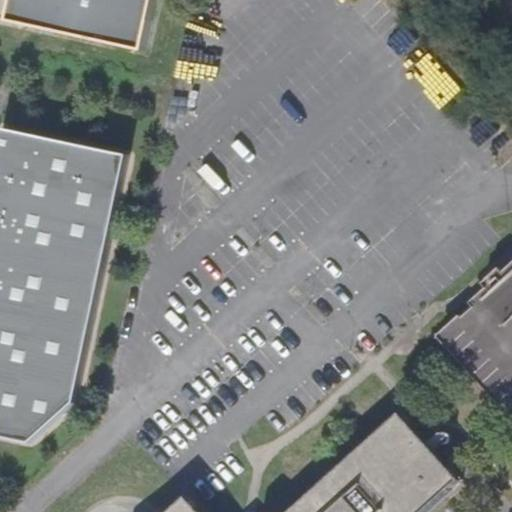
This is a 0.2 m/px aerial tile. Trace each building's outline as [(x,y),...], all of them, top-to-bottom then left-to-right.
[(15,0),(11,19),(147,49),(158,0),(15,0)] [(3,125),(0,139),(0,434),(30,441),(76,401),(131,154),(3,125)] [(511,264),(506,270),(502,266),(484,282),(488,287),(472,302),(474,306),(443,334),(511,410),(511,264)] [(423,511),(461,478),(401,411),(290,511),(423,511)] [(169,511),(202,511),(187,496),(169,511)]
